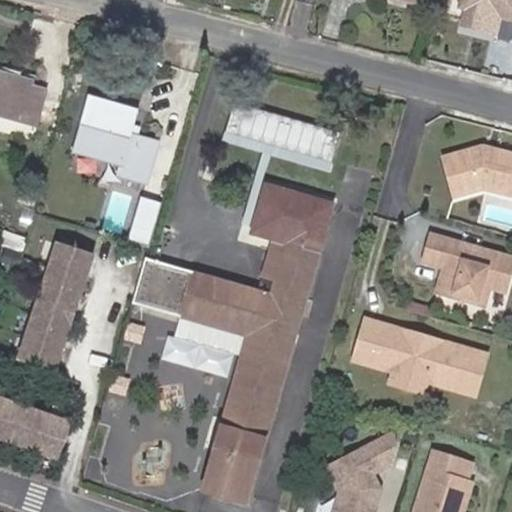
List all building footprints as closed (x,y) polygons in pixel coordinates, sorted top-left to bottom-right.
[(459,29),(495,38),(500,17),(511,19),(511,0),(458,0),(456,9),(464,11),(459,29)] [(0,112),(37,123),(46,88),(27,84),(29,76),(0,68),(0,112)] [(86,96),(74,141),(110,151),(107,161),(119,164),(117,172),(145,181),(155,142),(137,138),(128,135),(135,110),(86,96)] [(336,166),(344,126),(232,103),(224,143),(336,166)] [(144,112),(135,110),(128,135),(137,138),(144,112)] [(110,151),(74,141),(71,150),(107,161),(110,151)] [(443,157),(453,195),(481,188),(511,196),(511,154),(482,146),(443,157)] [(144,260),(131,303),(245,337),(202,490),(244,504),(331,204),(263,185),(249,234),(273,241),(258,292),(144,260)] [(127,243),(147,250),(159,207),(140,202),(127,243)] [(511,257),(430,234),(422,262),(441,268),(434,291),(474,302),(479,285),(488,288),(501,291),(511,257)] [(56,245),(16,365),(52,376),(91,257),(56,245)] [(479,285),(474,302),(483,305),(488,288),(479,285)] [(484,353),(363,319),(351,360),(392,371),(388,382),(422,392),(425,381),(472,394),(484,353)] [(0,398),(0,438),(60,459),(72,423),(0,398)] [(389,434),(325,468),(338,490),(331,511),(370,511),(378,488),(370,473),(385,466),(392,439),(389,434)] [(463,460),(432,451),(413,511),(461,511),(471,482),(458,479),(463,460)]
